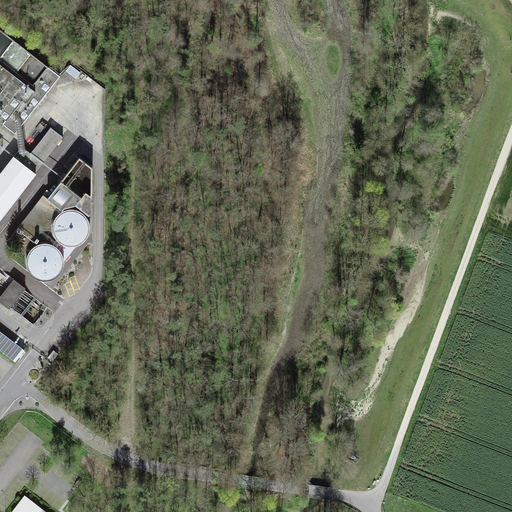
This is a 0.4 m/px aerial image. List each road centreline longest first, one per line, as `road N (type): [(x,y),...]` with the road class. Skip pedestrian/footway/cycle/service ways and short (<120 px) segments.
road 1 (unclassified): [(0,407),(17,385),(114,454),(304,490),(369,511)]
road 2 (track): [(369,511),(511,129)]
